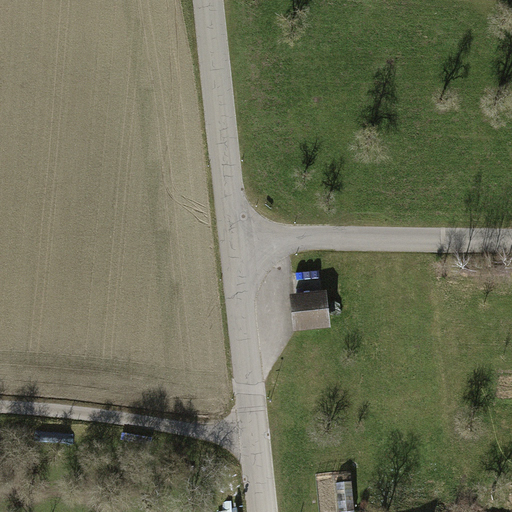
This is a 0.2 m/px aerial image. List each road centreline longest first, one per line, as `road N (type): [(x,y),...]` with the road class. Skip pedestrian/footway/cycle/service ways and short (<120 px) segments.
road 1 (tertiary): [(236,242),(511,242)]
road 2 (tertiary): [(236,242),(261,511)]
road 3 (tertiary): [(208,0),(236,242)]
